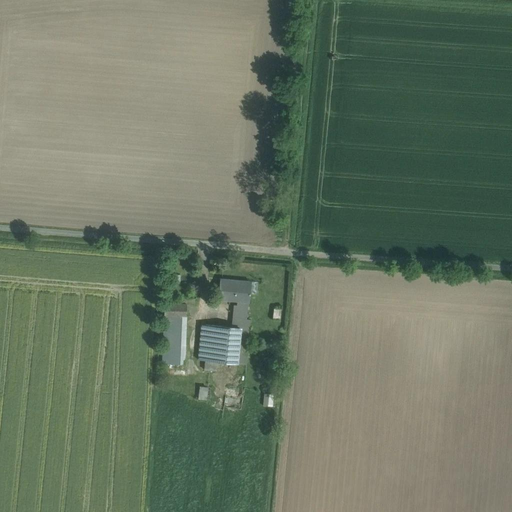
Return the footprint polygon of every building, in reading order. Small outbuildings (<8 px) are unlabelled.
[(234,301),(248,302),(250,281),(220,278),(218,299),(234,301)] [(240,328),(249,329),(250,319),(246,319),(248,302),(234,301),(231,327),(240,328)] [(186,304),(164,303),(163,315),(185,316),(186,304)] [(185,316),(163,315),(162,343),(184,344),(185,316)] [(231,327),(203,324),(202,333),(201,333),(198,359),(236,363),(240,328),(231,327)] [(249,329),(240,328),(236,363),(246,364),(249,329)] [(184,344),(162,343),(161,363),(183,364),(184,344)] [(200,395),(209,395),(209,386),(200,385),(200,395)] [(261,405),(271,406),(272,394),(262,393),(261,405)]
